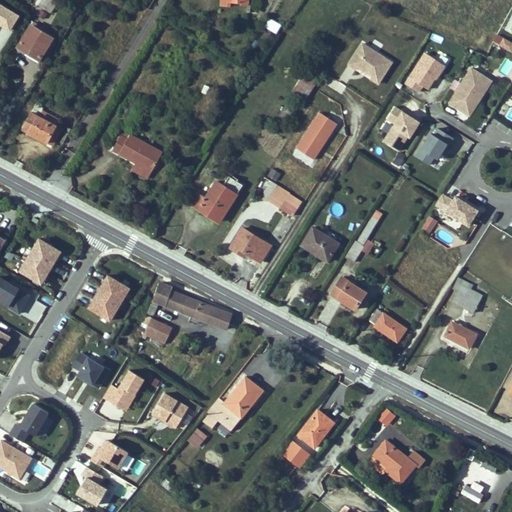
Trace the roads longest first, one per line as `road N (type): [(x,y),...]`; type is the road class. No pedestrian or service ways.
road 1 (secondary): [(385,380),(105,229)]
road 2 (residential): [(105,229),(17,377)]
road 3 (residential): [(285,511),(385,380)]
road 4 (residential): [(0,487),(24,499),(48,487),(76,441),(77,422),(66,406)]
road 5 (secondary): [(511,444),(385,380)]
